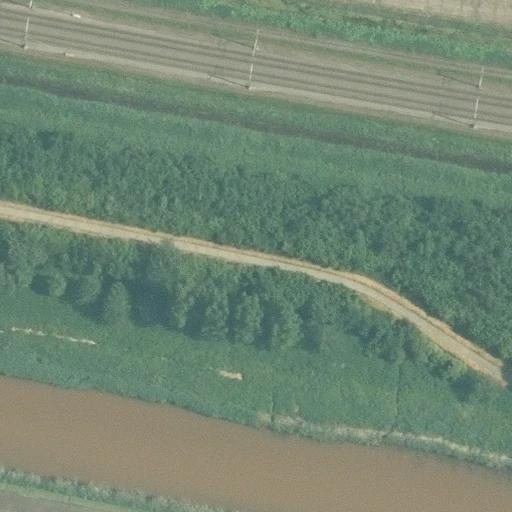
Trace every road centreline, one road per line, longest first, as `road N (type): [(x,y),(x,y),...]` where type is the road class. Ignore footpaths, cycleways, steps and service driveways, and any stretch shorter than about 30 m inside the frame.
road 1 (track): [(511,147),(0,56)]
road 2 (track): [(511,75),(83,0)]
